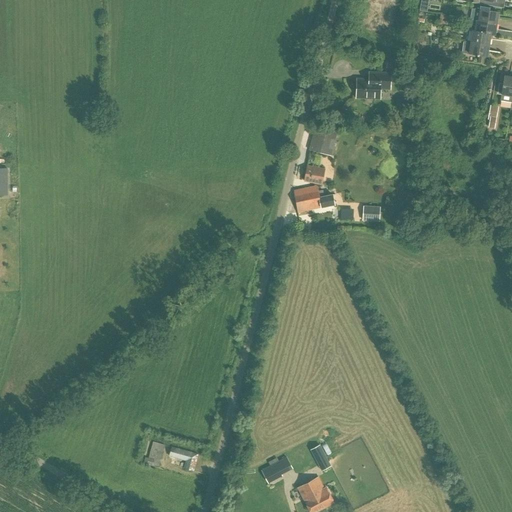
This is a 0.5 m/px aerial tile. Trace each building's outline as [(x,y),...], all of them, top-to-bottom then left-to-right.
[(490,11),(490,8),(480,6),(479,9),(475,8),(473,20),(496,24),(498,13),(490,11)] [(473,20),(470,19),(468,30),(472,31),(476,31),(476,32),(491,34),(494,35),(496,24),(473,20)] [(476,31),(472,31),(468,30),(472,31),(470,41),(489,44),(491,34),(476,32),(476,31)] [(489,44),(470,41),(464,40),(462,53),(468,54),(469,53),(479,55),(478,63),(485,64),(486,56),(487,56),(489,44)] [(391,72),(368,71),(368,80),(357,79),(356,98),(380,98),(380,90),(391,90),(391,72)] [(407,89),(414,84),(408,74),(401,79),(407,89)] [(511,102),(511,95),(511,76),(504,76),(503,84),(499,83),(497,94),(501,95),(500,101),(511,102)] [(331,156),(338,132),(316,126),(309,150),(331,156)] [(322,184),(325,170),(307,166),(304,181),(322,184)] [(75,195),(76,175),(24,174),(23,194),(75,195)] [(318,191),(317,186),(294,191),(298,212),(334,204),(332,194),(324,195),(323,190),(318,191)] [(363,221),(380,221),(380,206),(363,205),(363,221)] [(144,457),(143,463),(147,464),(158,467),(164,444),(153,442),(148,459),(144,457)] [(331,466),(319,445),(311,450),(322,471),(331,466)] [(194,471),(199,454),(172,446),(169,456),(186,461),(184,468),(194,471)] [(262,471),(268,483),(282,475),(280,472),(291,466),(286,457),(262,471)] [(324,488),(318,476),(297,488),(303,499),(304,499),(310,511),(315,511),(335,502),(327,487),(324,488)]
